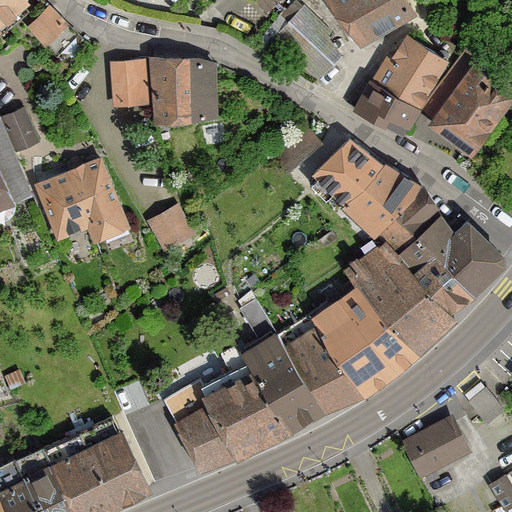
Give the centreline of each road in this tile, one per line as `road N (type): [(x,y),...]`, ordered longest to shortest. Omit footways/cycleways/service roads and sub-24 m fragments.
road 1 (residential): [(52,0),(126,39),(207,51),(295,88),(511,240)]
road 2 (primary): [(177,511),(287,465),(409,395),(511,297)]
